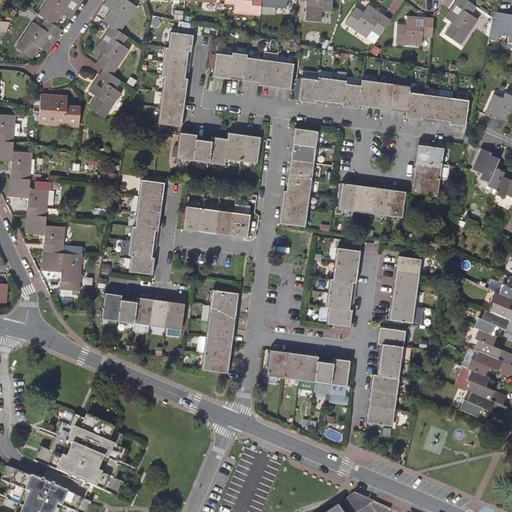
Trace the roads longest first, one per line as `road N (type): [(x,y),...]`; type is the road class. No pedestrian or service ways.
road 1 (residential): [(232,418),(450,511)]
road 2 (residential): [(23,332),(232,418)]
road 3 (residential): [(9,328),(0,429),(21,464),(44,473)]
road 4 (residential): [(360,121),(353,175),(399,181),(406,128)]
road 5 (residential): [(197,40),(190,97),(282,110)]
road 6 (residential): [(262,251),(282,110)]
